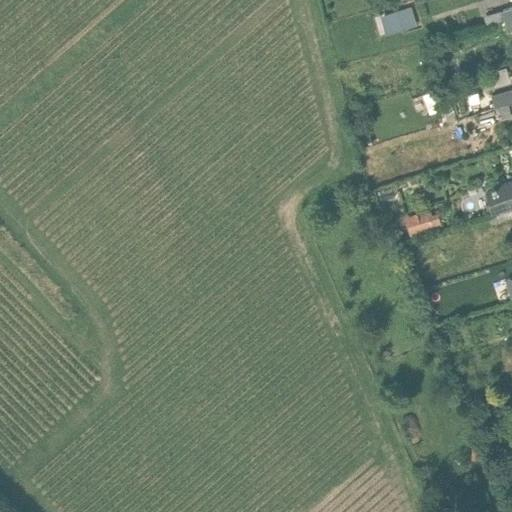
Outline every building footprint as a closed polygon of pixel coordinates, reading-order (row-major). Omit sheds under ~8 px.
[(415,26),(410,7),(380,17),(385,35),(415,26)] [(486,26),(504,21),(511,18),(511,7),(483,16),(486,26)] [(490,72),(494,86),(508,82),(505,68),(490,72)] [(511,103),(511,89),(491,96),(494,109),(498,107),(508,105),(511,103)] [(498,107),(501,120),(511,117),(508,105),(498,107)] [(511,187),(500,191),(505,208),(511,205),(511,187)] [(409,235),(434,228),(429,211),(405,218),(409,235)]
